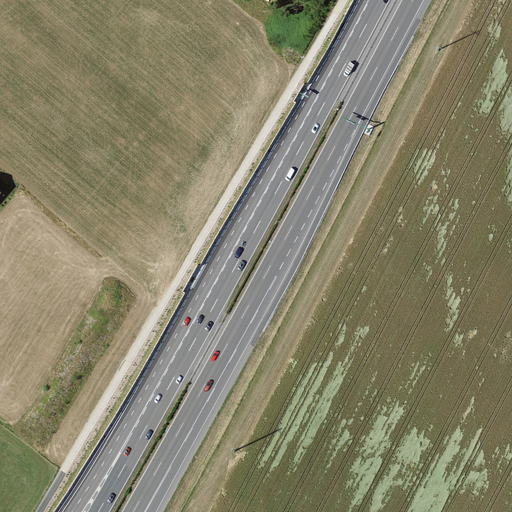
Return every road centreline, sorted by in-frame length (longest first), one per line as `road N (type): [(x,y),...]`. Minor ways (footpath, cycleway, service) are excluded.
road 1 (motorway): [(161,462),(412,0)]
road 2 (motorway): [(378,0),(149,422)]
road 3 (track): [(39,511),(151,324),(112,277),(28,211)]
road 4 (track): [(151,324),(344,0)]
